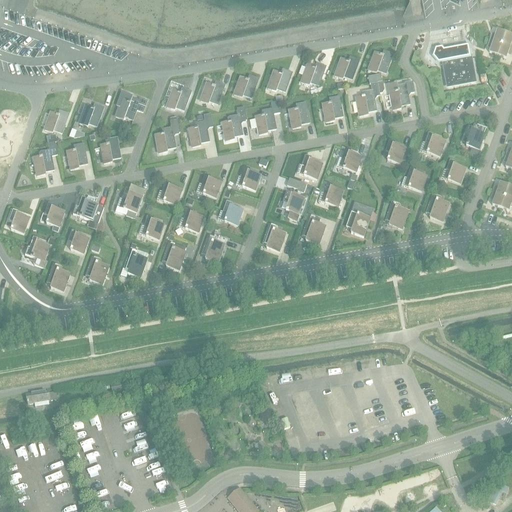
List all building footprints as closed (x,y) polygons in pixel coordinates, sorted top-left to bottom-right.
[(491,49),(489,54),(505,60),(507,55),(511,53),(511,51),(511,43),(511,42),(511,40),(511,36),(497,31),(495,36),(491,38),(488,44),(491,49)] [(448,87),(474,82),(469,54),(463,47),(443,50),(441,48),(435,49),(433,57),(438,63),(443,62),(448,87)] [(385,75),(393,56),(384,52),(382,56),(374,53),(368,71),(376,74),(377,72),(385,75)] [(352,81),(359,62),(350,59),(349,62),(341,60),(334,78),(343,81),(343,78),(352,81)] [(318,87),(325,68),(316,65),(315,69),(307,66),(301,84),(309,87),(310,84),(318,87)] [(285,93),(292,74),(283,71),(281,75),(274,72),(267,90),(275,93),(276,90),(285,93)] [(378,83),(382,83),(380,75),(368,78),(369,85),(377,84),(378,83)] [(251,100),(258,80),(249,77),(248,81),(240,78),(233,96),(242,99),(243,97),(251,100)] [(217,106),(225,87),(216,83),(214,87),(206,84),(200,102),(208,105),(209,103),(217,106)] [(379,94),(380,94),(378,83),(377,84),(370,85),(372,92),(363,93),(364,98),(355,99),(359,118),(368,116),(367,114),(376,112),(373,98),(380,97),(379,94)] [(409,106),(407,95),(414,94),(412,84),(405,85),(405,86),(397,87),(396,84),(388,86),(392,112),(401,110),(400,107),(409,106)] [(184,112),(191,93),(182,90),(180,94),(173,91),(166,108),(174,112),(175,109),(184,112)] [(139,102),(132,99),(133,97),(121,93),(116,107),(119,108),(115,118),(123,121),(124,118),(133,122),(136,112),(143,114),(147,103),(140,100),(139,102)] [(334,120),(343,118),(339,98),(329,100),(330,104),(322,105),(325,124),(334,122),(334,120)] [(276,131),(273,115),(280,114),(278,103),(271,104),(272,110),(262,112),(263,116),(255,118),(259,136),(267,135),(267,132),(276,131)] [(300,126),(309,124),(305,104),(296,106),(297,110),(289,111),(292,130),(301,129),(300,126)] [(97,128),(104,109),(95,106),(93,110),(86,107),(79,125),(87,128),(88,125),(97,128)] [(222,124),(225,143),(234,141),(233,138),(242,137),(240,123),(247,122),(244,108),(237,110),(238,117),(229,118),(230,122),(222,124)] [(62,135),(69,115),(60,112),(58,116),(50,113),(44,131),(52,134),(53,132),(62,135)] [(209,143),(206,129),(213,128),(210,115),(203,116),(205,123),(196,125),(196,129),(188,130),(192,149),(200,147),(200,145),(209,143)] [(478,120),(476,125),(485,128),(487,123),(478,120)] [(173,135),(180,134),(177,121),(170,122),(171,129),(162,131),(163,135),(155,136),(158,155),(167,153),(167,151),(175,149),(173,135)] [(484,136),(483,136),(486,129),(474,125),(472,128),(468,127),(464,138),(469,139),(466,147),(479,152),(484,136)] [(72,130),(69,138),(73,140),(84,138),(84,135),(72,130)] [(439,159),(445,143),(432,139),(433,136),(428,134),(425,144),(423,144),(420,152),(439,159)] [(55,136),(46,137),(48,144),(56,143),(55,136)] [(112,161),(120,159),(117,139),(107,141),(108,145),(100,147),(103,165),(112,164),(112,161)] [(400,166),(405,151),(393,146),(394,143),(389,141),(385,152),(390,154),(387,162),(400,166)] [(54,172),(51,158),(58,157),(56,143),(49,145),(50,151),(41,153),(41,157),(33,159),(37,177),(45,176),(45,173),(54,172)] [(78,167),(87,165),(83,145),(74,147),(75,151),(67,153),(70,171),(79,170),(78,167)] [(356,174),(361,159),(349,154),(350,151),(345,149),(341,160),(339,159),(336,167),(356,174)] [(471,149),(469,157),(478,160),(481,153),(471,149)] [(316,181),(322,166),(310,162),(311,159),(306,157),(302,167),(300,166),(297,175),(316,181)] [(261,160),(259,166),(265,168),(268,163),(261,160)] [(460,186),(466,171),(453,166),(455,163),(449,162),(446,172),(444,171),(441,179),(460,186)] [(255,193),(260,177),(248,173),(249,170),(244,168),(241,179),(238,178),(235,186),(255,193)] [(421,194),(426,178),(414,174),(415,171),(410,169),(406,180),(404,179),(401,187),(421,194)] [(216,200),(221,185),(209,180),(210,177),(205,175),(201,186),(199,185),(196,193),(216,200)] [(297,193),(304,195),(307,186),(289,180),(287,187),(298,191),(297,193)] [(176,207),(182,192),(169,188),(170,184),(165,183),(162,193),(159,192),(157,201),(176,207)] [(338,209),(343,194),(331,189),(332,186),(327,184),(323,195),(321,194),(318,202),(338,209)] [(494,202),(492,206),(508,212),(510,207),(511,206),(511,188),(500,184),(498,189),(494,191),(491,197),(494,202)] [(135,218),(142,199),(144,193),(131,189),(130,192),(126,190),(122,200),(120,199),(117,208),(128,212),(126,217),(134,220),(134,221),(139,223),(140,220),(135,218)] [(296,224),(304,201),(292,196),(293,193),(288,191),(284,202),(288,204),(286,212),(290,213),(287,221),(296,224)] [(442,224),(449,206),(437,201),(438,197),(432,195),(425,214),(431,216),(429,220),(442,224)] [(82,198),(78,208),(76,208),(73,216),(92,223),(98,207),(92,205),(94,200),(88,197),(87,200),(82,198)] [(402,232),(408,213),(396,209),(397,205),(391,202),(385,221),(390,223),(389,227),(402,232)] [(237,228),(242,212),(230,208),(231,205),(226,203),(223,213),(220,212),(217,221),(237,228)] [(57,234),(64,214),(52,209),(53,206),(48,204),(44,215),(49,217),(46,225),(52,227),(50,232),(57,234)] [(355,204),(346,228),(352,230),(351,234),(363,239),(370,220),(369,220),(373,211),(355,204)] [(198,235),(203,219),(191,215),(192,212),(187,210),(183,220),(181,220),(178,228),(198,235)] [(24,236),(29,220),(17,216),(18,213),(13,211),(9,222),(14,223),(11,231),(24,236)] [(318,247),(325,228),(319,226),(321,220),(309,216),(301,237),(307,239),(306,242),(318,247)] [(159,242),(164,227),(152,222),(153,219),(148,217),(144,228),(142,227),(139,235),(159,242)] [(88,228),(96,231),(98,225),(91,223),(88,228)] [(279,254),(286,236),(274,231),(275,227),(269,225),(262,244),(268,246),(266,250),(279,254)] [(83,256),(89,241),(76,236),(77,233),(72,231),(69,242),(73,244),(70,251),(83,256)] [(53,247),(56,238),(51,236),(48,245),(53,247)] [(218,265),(227,240),(214,236),(213,238),(208,236),(201,255),(207,257),(205,261),(218,265)] [(47,264),(44,263),(49,248),(37,243),(38,240),(33,238),(29,249),(27,248),(25,256),(36,260),(34,268),(44,272),(47,264)] [(186,250),(175,246),(168,244),(162,263),(167,265),(166,268),(179,273),(185,254),(184,254),(185,250),(186,250)] [(140,280),(147,261),(135,257),(136,253),(130,251),(123,270),(129,272),(128,275),(140,280)] [(102,287),(109,268),(97,264),(98,260),(92,258),(85,277),(91,279),(89,282),(102,287)] [(63,294),(70,276),(58,271),(59,267),(53,265),(46,284),(52,286),(51,290),(63,294)] [(111,386),(113,393),(128,390),(127,383),(111,386)] [(28,406),(57,401),(55,393),(48,394),(48,392),(27,396),(28,406)] [(495,481),(485,502),(495,506),(500,494),(506,497),(510,488),(495,481)] [(237,511),(258,511),(239,489),(227,499),(237,511)]
